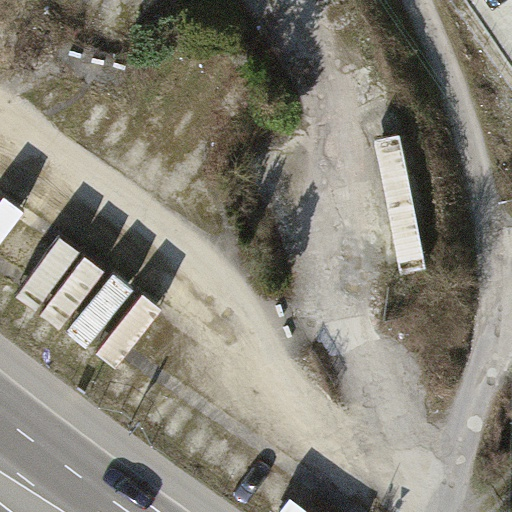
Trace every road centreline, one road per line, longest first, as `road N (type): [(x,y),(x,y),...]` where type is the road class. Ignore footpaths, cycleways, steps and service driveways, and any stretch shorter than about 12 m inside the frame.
road 1 (unknown): [(408,511),(340,231),(341,169),(300,79),(250,0)]
road 2 (unclassified): [(435,511),(502,331),(511,271),(460,84),(419,0)]
